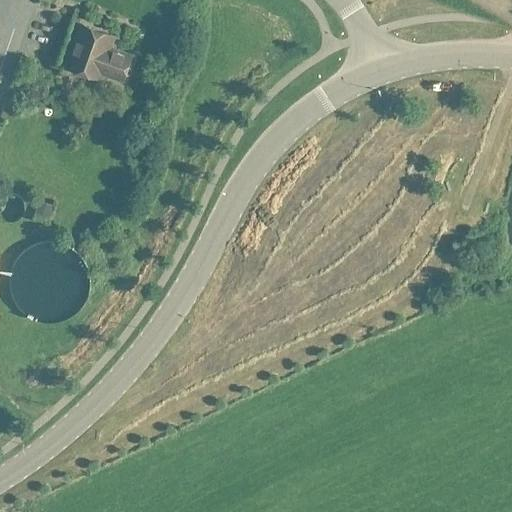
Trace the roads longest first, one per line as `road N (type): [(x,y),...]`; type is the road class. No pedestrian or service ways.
road 1 (unclassified): [(0,478),(99,397),(171,312),(236,187),(290,125),(373,75)]
road 2 (tertiary): [(511,59),(431,62),(373,75)]
